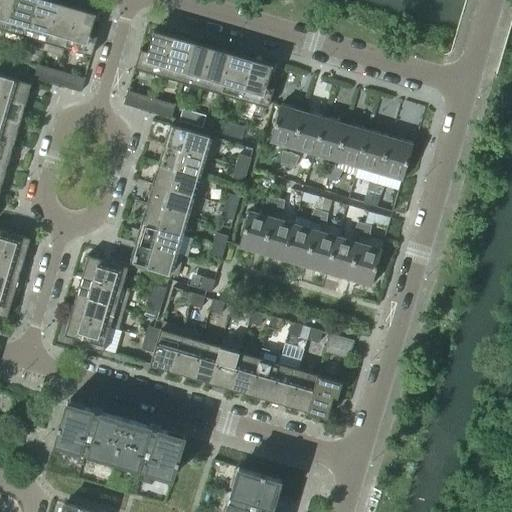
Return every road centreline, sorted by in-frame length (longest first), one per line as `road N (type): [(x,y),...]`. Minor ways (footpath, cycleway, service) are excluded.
road 1 (residential): [(356,458),(464,89)]
road 2 (residential): [(356,458),(20,362)]
road 3 (residential): [(464,89),(172,0)]
road 4 (residential): [(98,109),(63,126),(52,160),(44,203),(62,229)]
road 5 (residential): [(62,229),(101,206),(117,146),(98,109)]
road 6 (residential): [(62,229),(20,362)]
